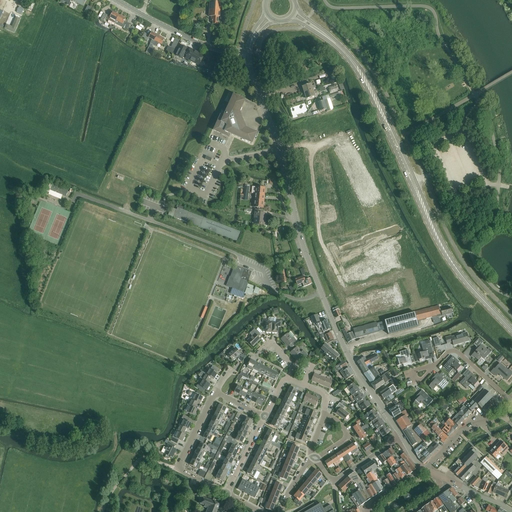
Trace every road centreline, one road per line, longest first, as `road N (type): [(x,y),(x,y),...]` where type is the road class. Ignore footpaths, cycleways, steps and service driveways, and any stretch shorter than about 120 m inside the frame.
road 1 (unclassified): [(401,437),(358,374),(321,292),(247,51)]
road 2 (secondary): [(511,330),(459,273),(371,91),(319,30)]
road 3 (unknown): [(314,217),(372,208),(377,199),(350,138),(304,143),(312,201)]
road 4 (tertiary): [(114,0),(207,46),(247,51)]
road 5 (residential): [(225,492),(177,468),(215,393)]
